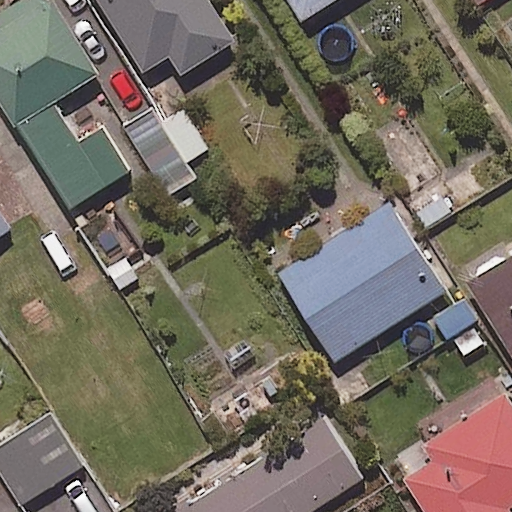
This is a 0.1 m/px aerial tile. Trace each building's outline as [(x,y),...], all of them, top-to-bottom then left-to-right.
[(0,86),(22,120),(56,97),(103,67),(63,8),(75,0),(74,0),(16,0),(0,11),(0,86)] [(238,36),(215,0),(101,0),(144,67),(172,50),(185,69),(238,36)] [(329,0),(295,0),(305,16),(329,0)] [(56,97),(22,120),(76,202),(133,165),(103,120),(81,135),(56,97)] [(164,121),(155,107),(126,125),(169,192),(198,174),(188,159),(210,145),(186,107),(164,121)] [(511,156),(500,137),(449,167),(421,120),(381,143),(413,197),(431,228),(511,180),(511,156)] [(449,286),(393,199),(282,271),(337,357),(449,286)] [(0,233),(13,225),(0,205),(0,233)] [(511,252),(471,279),(511,343),(511,252)] [(511,503),(511,394),(508,389),(424,443),(435,459),(409,475),(432,511),(511,511),(511,503),(511,504),(511,503)] [(84,463),(53,412),(0,444),(0,460),(24,500),(84,463)] [(304,511),(364,474),(328,417),(176,511),(304,511)]
